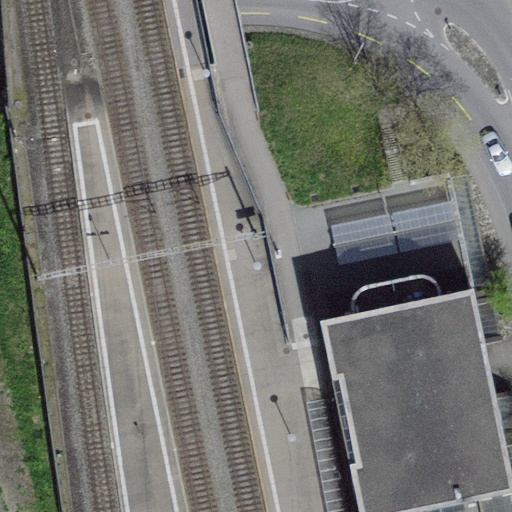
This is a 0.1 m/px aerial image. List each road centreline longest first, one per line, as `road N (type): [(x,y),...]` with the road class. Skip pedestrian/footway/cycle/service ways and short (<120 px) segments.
road 1 (tertiary): [(214,0),(0,43)]
road 2 (tertiary): [(511,119),(465,44),(383,1)]
